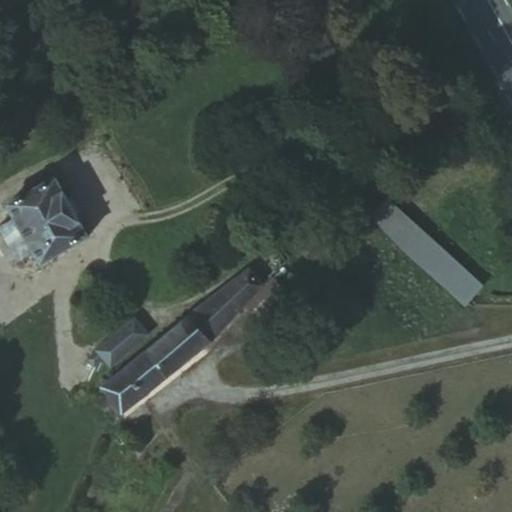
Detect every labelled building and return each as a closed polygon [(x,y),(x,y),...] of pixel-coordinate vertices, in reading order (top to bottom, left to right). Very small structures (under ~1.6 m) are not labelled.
[(85,239),(55,185),(10,209),(15,221),(0,228),(0,234),(16,263),(33,252),(40,264),(85,239)] [(483,288),(387,201),(368,220),(466,308),(483,288)] [(299,267),(320,243),(300,225),(279,249),(299,267)] [(217,328),(247,292),(234,275),(178,324),(196,349),(217,328)] [(110,362),(141,337),(125,320),(85,353),(92,361),(101,354),(110,362)] [(109,420),(196,349),(178,324),(89,396),(109,420)]
